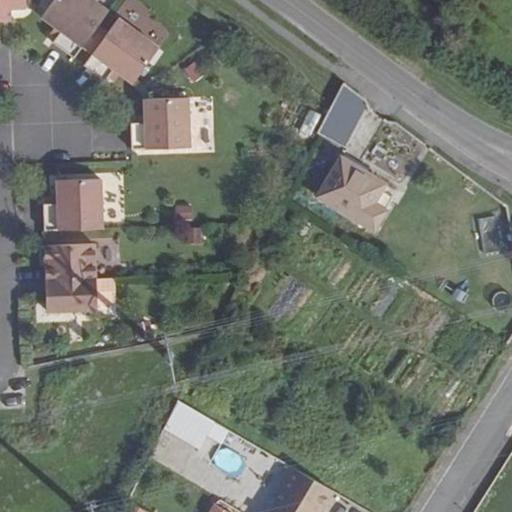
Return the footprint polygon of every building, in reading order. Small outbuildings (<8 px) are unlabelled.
[(26,17),(25,0),(0,0),(0,28),(4,29),(3,18),(10,17),(26,17)] [(98,24),(109,10),(94,0),(54,0),(43,16),(55,24),(62,30),(58,36),(53,42),(74,57),(82,46),(98,24)] [(92,53),(84,65),(105,80),(109,74),(114,68),(121,73),(133,82),(158,47),(118,18),(108,31),(92,53)] [(62,30),(55,24),(50,31),(58,36),(62,30)] [(92,53),(108,31),(98,24),(82,46),(92,53)] [(121,73),(114,68),(109,74),(117,79),(121,73)] [(315,134),(343,149),(369,101),(342,86),(315,134)] [(132,150),(190,148),(188,99),(145,100),(145,115),(146,124),(139,124),(131,124),(132,150)] [(375,203),(386,184),(341,157),(318,196),(375,231),(387,210),(375,203)] [(46,230),(105,229),(103,179),(60,180),(60,195),(61,204),(53,204),(45,205),(46,230)] [(47,246),(48,280),(97,279),(96,245),(47,246)] [(49,312),(98,310),(97,279),(48,280),(49,312)] [(175,403),(148,460),(207,488),(216,468),(237,478),(246,459),(221,447),(229,429),(175,403)] [(282,490),(267,511),(317,511),(315,510),(327,490),(290,467),(277,487),(282,490)] [(146,511),(129,501),(122,511),(146,511)] [(227,511),(214,503),(208,511),(227,511)]
